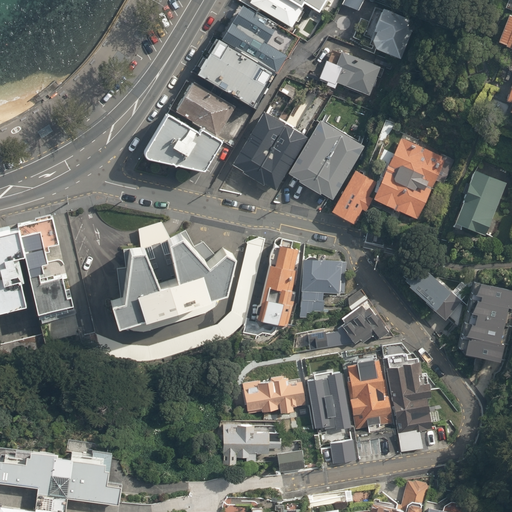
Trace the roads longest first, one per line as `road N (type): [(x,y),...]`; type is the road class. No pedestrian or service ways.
road 1 (residential): [(282,485),(464,457),(472,447),(468,398),(384,295),(358,242)]
road 2 (residential): [(70,172),(358,242)]
road 3 (secondary): [(70,172),(135,106),(204,0)]
road 4 (unknown): [(211,191),(277,83),(330,28)]
